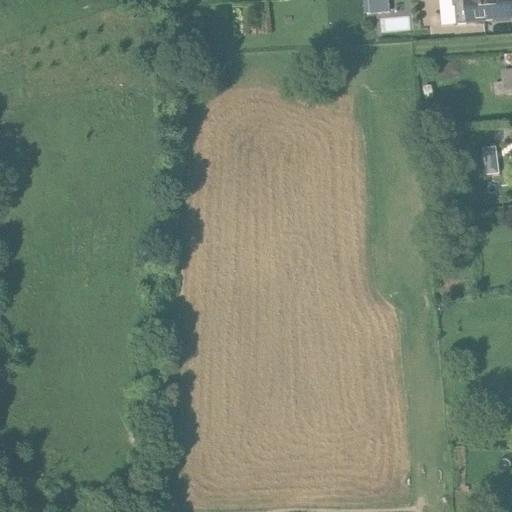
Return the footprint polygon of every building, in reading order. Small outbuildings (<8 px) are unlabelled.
[(511,0),(436,0),(438,21),(511,15),(511,9),(511,0)] [(381,15),(383,28),(410,25),(409,12),(381,15)] [(511,48),(501,50),(502,60),(511,58),(511,48)] [(511,64),(497,66),(498,77),(490,78),(491,91),(511,89),(511,64)] [(500,168),(499,138),(484,139),(485,168),(500,168)] [(462,464),(450,464),(450,476),(462,476),(462,464)]
